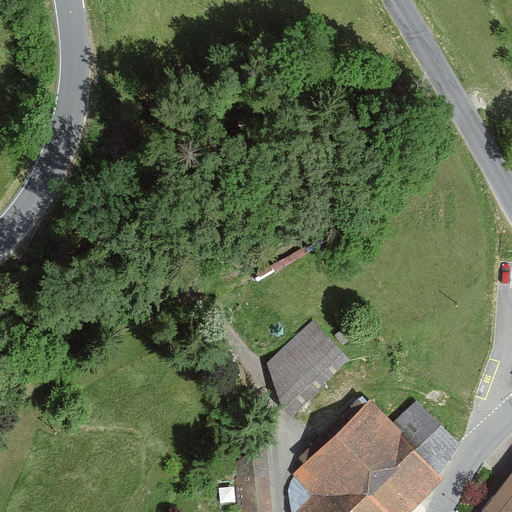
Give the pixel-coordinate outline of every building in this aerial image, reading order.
[(290,417),(347,359),(309,322),(268,364),(280,407),(290,417)] [(417,401),(392,425),(439,473),(460,445),(417,401)] [(296,511),(409,511),(444,479),(439,473),(392,425),(369,402),(294,474),(314,495),(296,511)] [(270,511),(265,447),(236,463),(239,511),(270,511)] [(511,511),(511,478),(489,510),(491,511),(511,511)]
